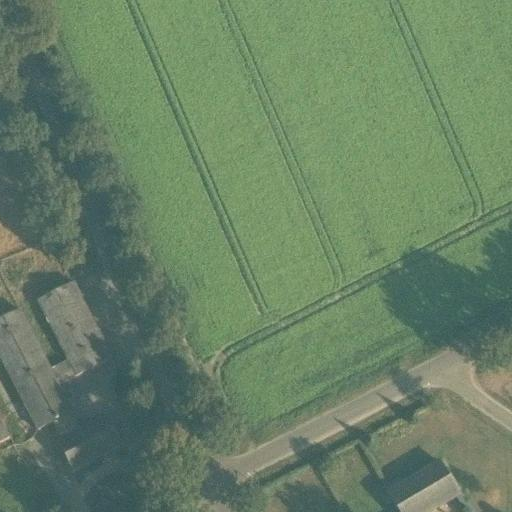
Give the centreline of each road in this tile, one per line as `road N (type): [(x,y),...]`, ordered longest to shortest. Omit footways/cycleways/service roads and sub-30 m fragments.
road 1 (unclassified): [(218,485),(186,435),(0,0)]
road 2 (unclassified): [(218,485),(442,370)]
